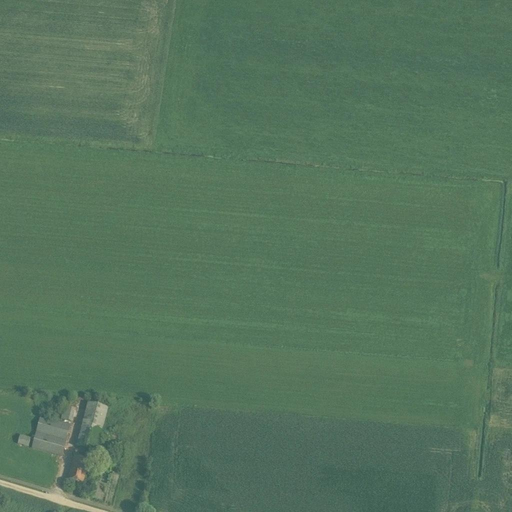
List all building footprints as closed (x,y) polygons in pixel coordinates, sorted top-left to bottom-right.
[(66,399),(61,420),(71,423),(77,402),(66,399)] [(88,405),(77,447),(97,452),(108,410),(88,405)] [(40,418),(31,449),(61,458),(70,426),(40,418)] [(20,436),(17,446),(28,449),(30,439),(20,436)] [(108,436),(106,445),(116,448),(119,438),(108,436)] [(121,445),(119,454),(126,455),(128,447),(121,445)] [(74,458),(67,480),(82,485),(88,462),(74,458)]
